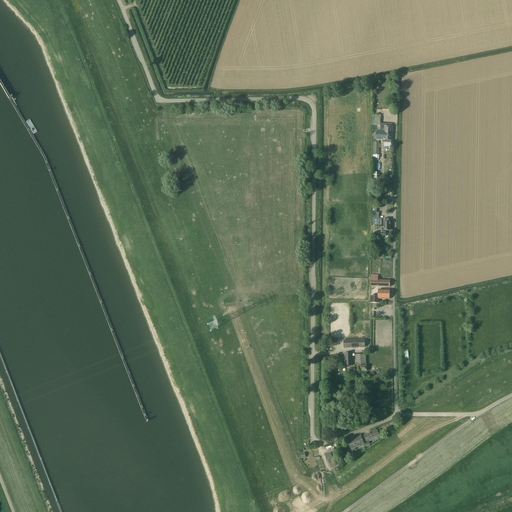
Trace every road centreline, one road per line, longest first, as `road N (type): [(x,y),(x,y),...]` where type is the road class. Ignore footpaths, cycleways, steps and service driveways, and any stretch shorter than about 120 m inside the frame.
road 1 (unclassified): [(119,0),(160,100),(300,98),(313,107),(312,434)]
road 2 (unclassified): [(396,413),(394,159)]
road 3 (unclassified): [(477,415),(343,511)]
